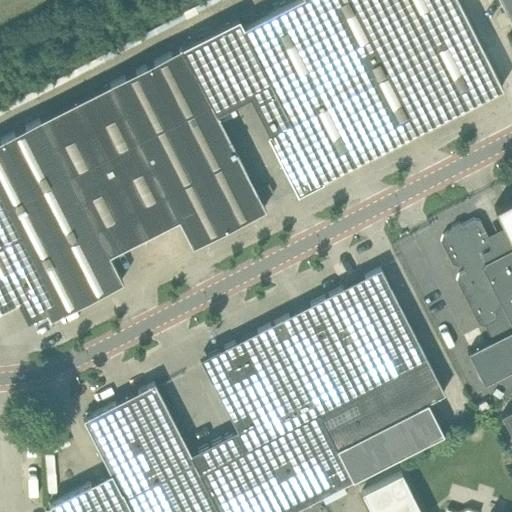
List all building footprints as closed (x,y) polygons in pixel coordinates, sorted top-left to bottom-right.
[(290,0),(242,24),(290,120),(268,131),(297,190),(502,86),(458,0),(290,0)] [(511,0),(499,0),(511,24),(511,37),(510,34),(507,36),(511,44),(511,0)] [(242,24),(238,16),(40,117),(109,253),(179,218),(192,244),(265,206),(216,110),(249,94),(268,131),(290,120),(242,24)] [(27,319),(46,309),(49,316),(122,279),(109,253),(40,117),(0,137),(0,308),(17,300),(27,319)] [(269,183),(260,187),(264,196),(273,192),(269,183)] [(467,351),(484,382),(511,367),(511,196),(494,206),(503,224),(511,241),(511,245),(487,258),(483,251),(489,248),(491,242),(479,219),(474,217),(442,233),(440,239),(452,262),(458,264),(461,262),(465,269),(458,272),(456,278),(478,322),(484,323),(494,318),(496,312),(494,309),(502,305),(511,324),(511,327),(492,338),(490,339),(467,351)] [(444,391),(389,283),(380,265),(329,291),(393,417),(444,391)] [(393,417),(329,291),(272,320),(336,446),(393,417)] [(190,451),(199,469),(203,467),(225,511),(284,511),(352,478),(336,446),(317,410),(272,320),(206,354),(203,362),(236,427),(190,451)] [(190,451),(154,380),(82,416),(110,470),(49,502),(49,511),(225,511),(203,467),(199,469),(190,451)] [(511,407),(501,414),(511,435),(511,407)] [(361,490),(372,511),(421,511),(401,470),(361,490)]
